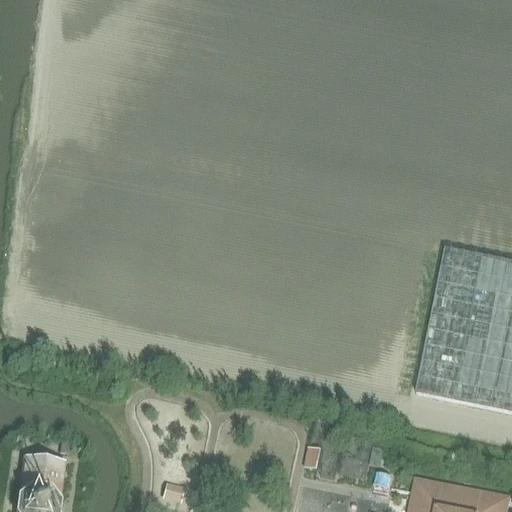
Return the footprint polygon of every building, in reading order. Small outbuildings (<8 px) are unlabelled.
[(511,265),(445,252),(415,397),(511,415),(511,265)] [(309,450),(305,471),(316,473),(321,452),(309,450)] [(374,450),(371,468),(381,469),(384,452),(374,450)] [(59,511),(65,465),(22,460),(15,511),(59,511)] [(415,480),(408,511),(508,511),(511,499),(415,480)] [(184,491),(166,486),(161,502),(180,507),(184,491)]
